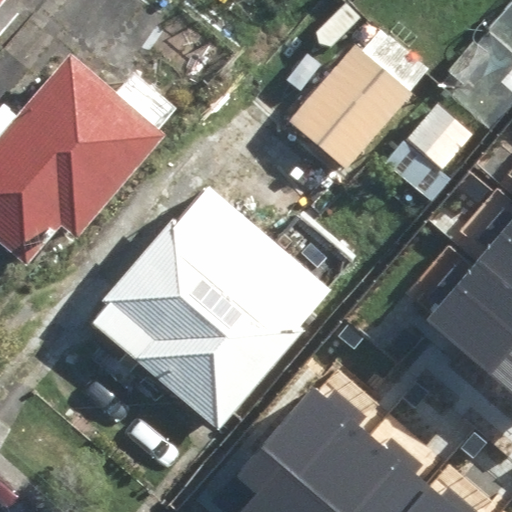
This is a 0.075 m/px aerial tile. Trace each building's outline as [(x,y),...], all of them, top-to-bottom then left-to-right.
[(342,164),(427,74),(376,26),(291,116),(342,164)] [(77,237),(162,136),(157,131),(175,110),(130,71),(109,96),(66,59),(0,136),(0,240),(29,266),(63,225),(77,237)] [(471,289),(511,244),(511,197),(500,186),(435,257),(471,289)] [(217,433),(300,332),(168,224),(85,324),(217,433)] [(352,346),(269,440),(324,488),(306,509),(309,511),(412,511),(469,448),(352,346)] [(511,511),(511,475),(480,511),(511,511)]
